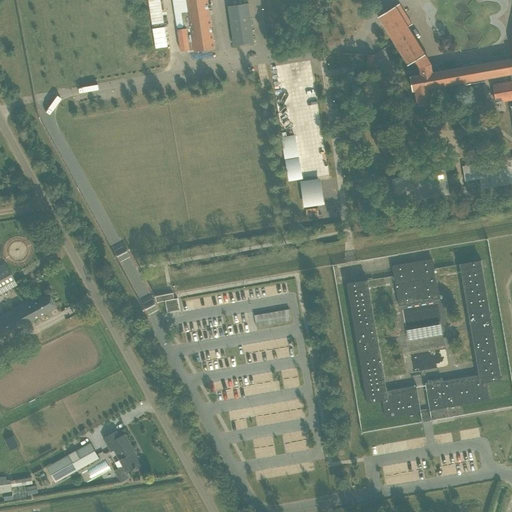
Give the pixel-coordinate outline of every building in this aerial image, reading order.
[(164,23),(160,0),(148,0),(152,25),(164,23)] [(194,49),(195,51),(214,49),(206,0),(186,0),(189,12),(182,13),(183,20),(184,25),(183,25),(184,28),(177,29),(181,51),(194,49)] [(234,45),(254,43),(249,3),(228,6),(234,45)] [(496,103),(511,100),(511,58),(482,64),(482,62),(463,65),(463,67),(432,73),(431,64),(408,27),(412,24),(411,24),(399,5),(400,4),(399,4),(378,17),(408,65),(415,61),(420,68),(421,75),(410,77),(413,92),(415,91),(418,106),(431,103),(429,89),(466,82),(466,85),(485,81),(485,79),(511,74),(511,80),(511,81),(493,85),(496,103)] [(167,47),(164,27),(153,29),(156,48),(167,47)] [(113,52),(102,54),(103,66),(115,64),(113,52)] [(364,68),(365,55),(344,53),(343,67),(364,68)] [(118,65),(104,68),(106,79),(120,77),(118,65)] [(279,136),(285,180),(300,178),(294,134),(279,136)] [(511,157),(463,166),(465,181),(485,177),(486,186),(481,187),(482,189),(511,183),(511,157)] [(447,180),(445,169),(392,179),(394,193),(418,189),(420,198),(415,199),(415,200),(450,194),(449,193),(447,193),(445,180),(447,180)] [(300,181),(304,208),(324,205),(321,178),(300,181)] [(434,269),(432,259),(392,266),(399,306),(439,299),(434,269)] [(501,380),(481,260),(459,264),(469,322),(479,375),(441,382),(441,379),(429,381),(430,384),(425,384),(429,410),(461,405),(490,400),(487,382),(501,380)] [(0,294),(17,285),(4,262),(0,264),(0,294)] [(346,284),(367,403),(382,400),(385,418),(421,412),(416,386),(387,391),(367,280),(346,284)] [(173,293),(155,297),(156,303),(165,301),(167,313),(180,310),(177,298),(174,299),(173,293)] [(0,337),(55,308),(48,294),(38,299),(36,296),(0,315),(0,337)] [(288,308),(253,314),(256,327),(290,320),(288,308)] [(438,308),(403,312),(406,339),(441,335),(438,308)] [(128,472),(139,466),(133,455),(136,454),(125,434),(120,437),(116,431),(103,438),(111,452),(114,450),(123,466),(114,471),(121,483),(131,477),(128,472)] [(48,467),(56,482),(98,458),(90,443),(48,467)] [(88,480),(99,474),(95,467),(84,473),(88,480)] [(0,493),(4,493),(5,492),(12,491),(10,479),(7,480),(6,476),(2,477),(0,477),(0,493)]
